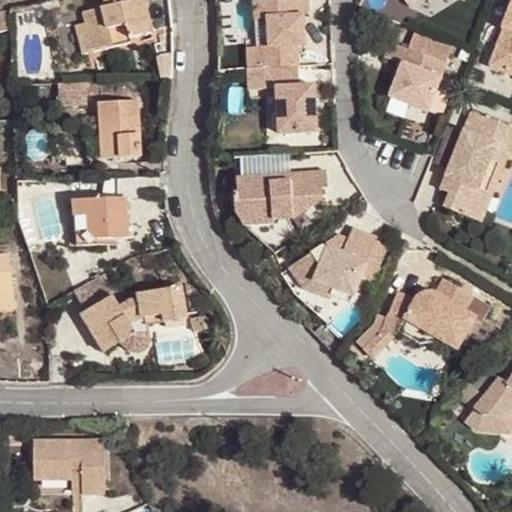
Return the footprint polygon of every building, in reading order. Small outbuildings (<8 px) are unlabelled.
[(105,0),(107,6),(84,12),(87,23),(94,51),(133,42),(132,37),(153,32),(144,0),(105,0)] [(297,45),(304,45),(301,0),(282,0),(254,1),(255,20),(268,19),(270,47),(262,47),(263,68),(298,66),(297,45)] [(511,5),(503,29),(505,29),(493,61),(496,68),(511,74),(511,5)] [(86,54),(94,51),(87,23),(79,25),(86,54)] [(428,111),(447,63),(433,58),(440,39),(417,30),(410,49),(391,41),(385,56),(403,63),(400,69),(403,70),(401,77),(398,76),(390,96),(428,111)] [(248,69),(263,68),(262,47),(246,48),(248,69)] [(454,62),(462,66),(468,54),(459,50),(454,62)] [(317,132),(314,86),(299,87),(298,66),(263,68),(248,69),(249,90),(277,89),(279,134),(317,132)] [(84,102),(84,82),(61,83),(62,103),(84,102)] [(142,157),(140,100),(102,101),(104,135),(96,135),(97,158),(142,157)] [(510,151),(511,146),(511,128),(472,113),(446,177),(450,179),(445,192),(449,194),(444,208),(481,223),(493,195),(479,190),(496,146),(510,151)] [(479,190),(493,195),(510,151),(496,146),(479,190)] [(328,188),(327,171),(288,174),(289,181),(272,182),(271,176),(237,178),(238,193),(235,194),(236,214),(244,227),(274,225),(274,221),(293,219),(323,200),(322,189),(328,188)] [(441,190),(445,192),(450,179),(446,177),(441,190)] [(126,197),(73,200),(75,217),(69,218),(70,246),(129,243),(126,197)] [(353,299),(377,239),(352,229),(349,239),(346,244),(334,239),(283,273),(300,298),(329,324),(353,299)] [(346,244),(349,239),(339,235),(334,239),(346,244)] [(0,256),(0,293),(14,293),(11,256),(0,256)] [(81,286),(88,302),(108,293),(101,277),(81,286)] [(464,312),(473,297),(443,279),(434,295),(434,296),(434,297),(434,299),(434,300),(433,301),(432,302),(431,303),(420,307),(416,301),(414,305),(395,298),(385,324),(399,330),(398,332),(420,344),(443,342),(456,349),(474,319),(474,318),(464,312)] [(112,296),(81,315),(104,353),(120,343),(129,353),(140,354),(149,347),(146,326),(145,318),(163,316),(164,324),(186,320),(181,287),(138,294),(138,299),(129,300),(119,306),(112,296)] [(0,310),(15,309),(14,293),(0,293),(0,310)] [(434,295),(433,294),(431,293),(427,294),(422,295),(416,301),(420,307),(431,303),(432,302),(433,301),(434,300),(434,299),(434,297),(434,296),(434,295)] [(414,305),(416,301),(397,294),(395,298),(414,305)] [(163,316),(145,318),(146,326),(164,324),(163,316)] [(333,352),(342,343),(324,323),(314,333),(333,352)] [(398,332),(399,330),(385,324),(381,333),(364,350),(373,359),(395,336),(398,332)] [(511,377),(508,384),(500,379),(464,422),(477,432),(509,434),(511,430),(511,377)] [(34,441),(34,481),(72,481),(82,481),(83,493),(83,495),(105,495),(104,440),(34,441)] [(83,493),(82,481),(72,481),(73,493),(83,493)]
